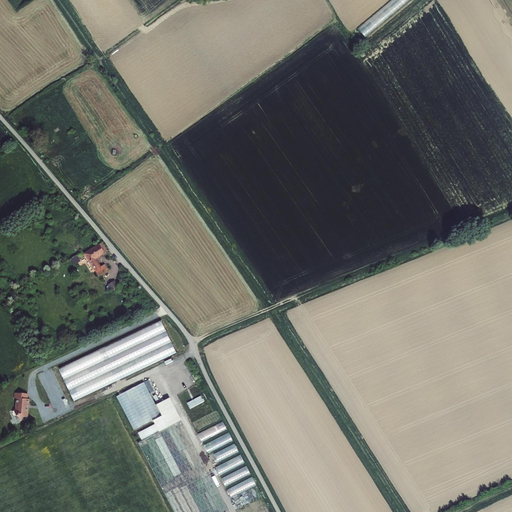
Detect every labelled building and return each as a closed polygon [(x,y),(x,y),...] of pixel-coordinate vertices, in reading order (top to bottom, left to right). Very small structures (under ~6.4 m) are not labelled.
[(384,22),(403,5),(398,0),(391,0),(377,14),(384,22)] [(377,27),(371,19),(365,24),(371,32),(377,27)] [(94,255),(107,247),(103,242),(100,244),(98,240),(84,250),(98,272),(107,266),(103,260),(100,263),(94,255)] [(113,276),(107,280),(111,287),(117,283),(113,276)] [(161,317),(42,373),(58,406),(176,350),(161,317)] [(22,423),(30,419),(31,407),(32,401),(30,400),(30,395),(17,394),(16,400),(19,400),(18,411),(16,412),(19,418),(20,417),(22,423)] [(227,506),(179,417),(167,395),(154,402),(162,417),(154,421),(158,428),(137,440),(175,511),(220,511),(220,510),(227,506)] [(191,408),(205,401),(202,395),(188,403),(191,408)] [(224,422),(199,433),(203,441),(228,430),(224,422)] [(269,511),(229,434),(203,446),(237,511),(269,511)]
